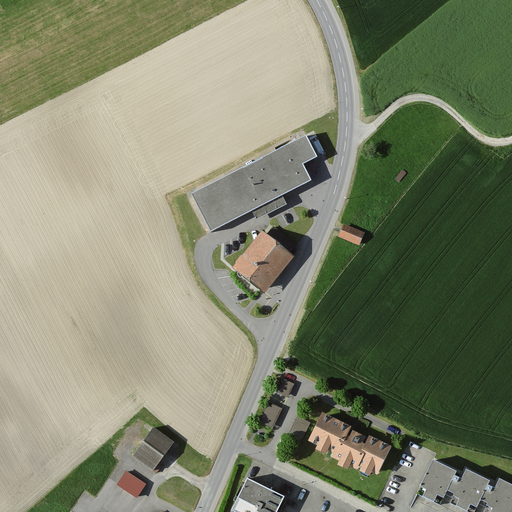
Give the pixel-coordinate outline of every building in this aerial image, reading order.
[(315,131),(310,133),(319,153),(325,150),(315,131)] [(284,182),(266,169),(258,180),(276,194),(284,182)] [(244,188),(201,241),(224,259),(267,205),(244,188)] [(366,236),(344,227),(338,241),(360,249),(366,236)] [(235,270),(266,295),(295,260),(263,235),(235,270)] [(293,384),(281,378),(275,392),(287,398),(293,384)] [(283,409),(268,402),(257,426),(272,432),(283,409)] [(393,451),(324,416),(309,446),(378,481),(393,451)] [(312,427),(297,419),(288,437),(303,444),(312,427)] [(172,444),(154,431),(134,459),(153,472),(172,444)] [(459,473),(436,462),(424,490),(446,500),(459,473)] [(495,482),(471,471),(457,499),(482,510),(495,482)] [(132,492),(140,481),(136,479),(128,489),(132,492)] [(148,488),(140,481),(132,492),(140,498),(148,488)] [(281,511),(287,499),(251,481),(235,511),(281,511)] [(511,511),(511,485),(504,481),(490,510),(494,511),(511,511)]
